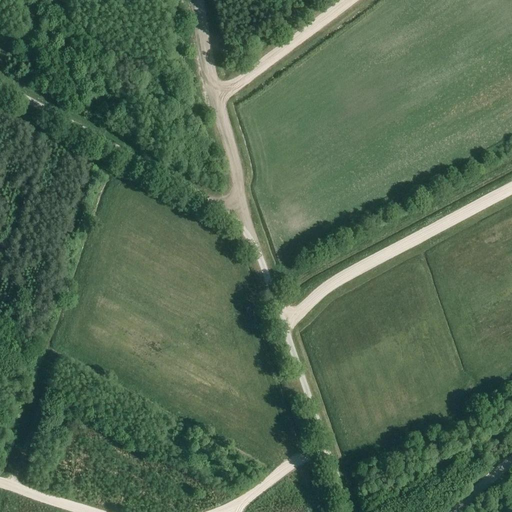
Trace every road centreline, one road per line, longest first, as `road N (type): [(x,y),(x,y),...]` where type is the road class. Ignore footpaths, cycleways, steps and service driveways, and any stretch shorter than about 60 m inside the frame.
road 1 (track): [(282,321),(337,278),(511,187)]
road 2 (track): [(239,226),(243,211),(195,0)]
road 3 (track): [(349,0),(215,99)]
